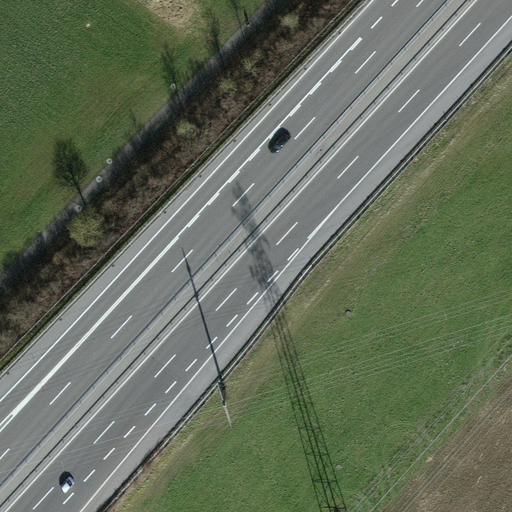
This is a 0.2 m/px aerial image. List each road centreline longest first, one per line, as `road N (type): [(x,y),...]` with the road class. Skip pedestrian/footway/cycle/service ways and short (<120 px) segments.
road 1 (motorway): [(32,511),(500,0)]
road 2 (motorway): [(335,95),(0,456)]
road 3 (motorway): [(335,95),(0,414)]
road 4 (track): [(0,296),(280,0)]
road 5 (motorway): [(423,0),(335,95)]
